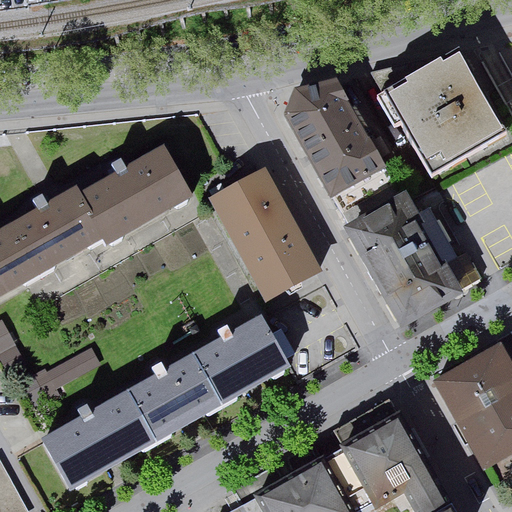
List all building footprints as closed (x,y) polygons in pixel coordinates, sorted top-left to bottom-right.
[(507,140),(463,62),(393,101),(437,179),(507,140)] [(340,86),(299,95),(289,124),(334,209),(390,180),(340,86)] [(80,189),(0,234),(0,304),(103,246),(107,255),(199,202),(168,148),(83,196),(80,189)] [(325,277),(268,175),(212,206),(269,307),(325,277)] [(471,298),(415,197),(347,235),(403,336),(471,298)] [(293,375),(263,322),(197,359),(226,412),(293,375)] [(511,359),(506,348),(437,384),(485,475),(511,460),(511,359)] [(46,377),(53,390),(101,364),(94,351),(46,377)] [(226,412),(197,359),(130,396),(159,449),(226,412)] [(159,449),(130,396),(45,443),(74,496),(159,449)] [(401,423),(342,457),(373,511),(380,511),(409,496),(418,511),(440,511),(450,507),(401,423)] [(0,511),(26,511),(0,463),(0,511)] [(352,511),(327,465),(260,502),(266,511),(352,511)]
